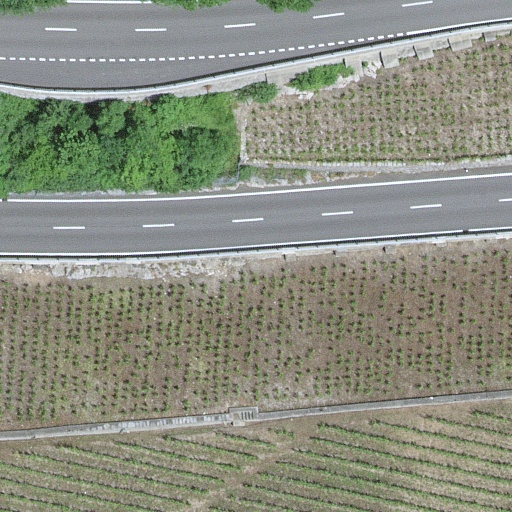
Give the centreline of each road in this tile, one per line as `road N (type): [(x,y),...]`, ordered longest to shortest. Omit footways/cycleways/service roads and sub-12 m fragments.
road 1 (primary): [(511,202),(251,224),(0,227)]
road 2 (primary): [(0,29),(232,30),(447,0)]
